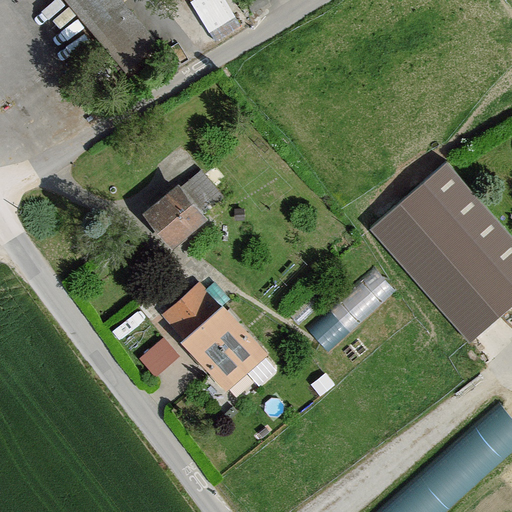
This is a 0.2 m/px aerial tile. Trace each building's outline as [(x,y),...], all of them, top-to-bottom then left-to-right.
[(70,0),(106,42),(130,72),(162,46),(127,5),(133,0),(70,0)] [(511,225),(442,153),(367,225),(473,334),(511,296),(511,225)] [(204,171),(151,216),(178,248),(209,221),(205,216),(227,198),(204,171)] [(169,315),(232,388),(272,353),(231,306),(227,310),(204,284),(169,315)] [(169,340),(147,359),(162,377),(185,358),(169,340)]
